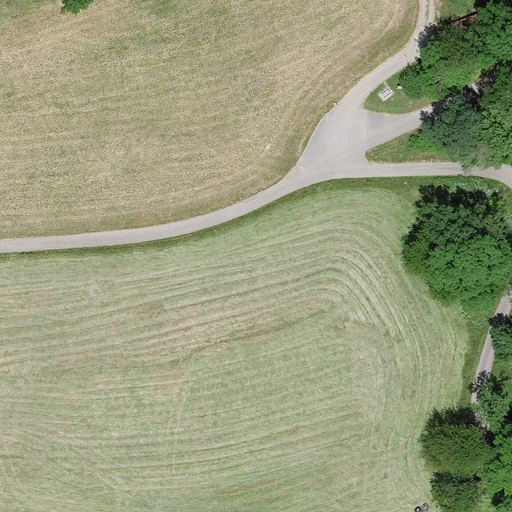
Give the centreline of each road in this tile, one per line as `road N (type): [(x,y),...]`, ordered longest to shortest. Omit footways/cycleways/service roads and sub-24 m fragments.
road 1 (track): [(0,244),(155,229),(240,205),(339,161)]
road 2 (track): [(511,481),(486,444),(477,389),(511,286)]
road 3 (track): [(511,63),(460,97),(378,128),(339,161)]
road 4 (track): [(339,161),(346,106),(426,40),(428,0)]
road 5 (track): [(511,174),(339,161)]
